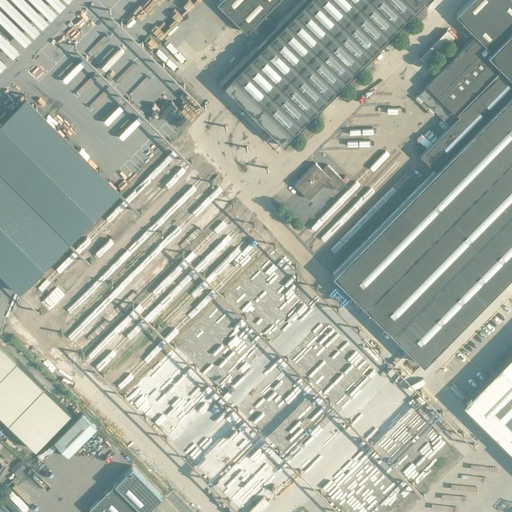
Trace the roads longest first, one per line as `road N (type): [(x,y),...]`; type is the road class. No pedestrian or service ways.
road 1 (unknown): [(15,69),(121,168)]
road 2 (unknown): [(420,511),(481,441),(511,468)]
